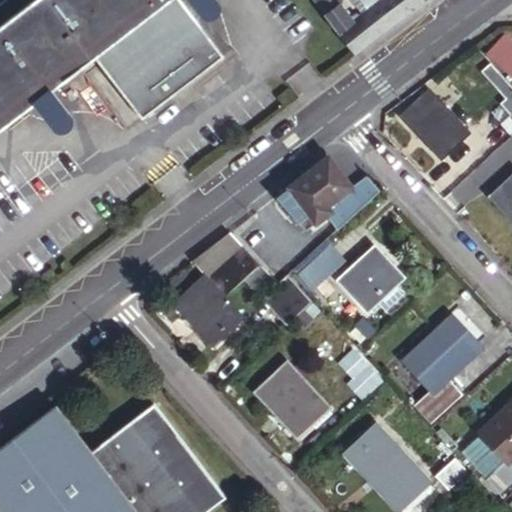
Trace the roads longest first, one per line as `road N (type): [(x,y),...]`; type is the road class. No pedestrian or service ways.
road 1 (residential): [(305,511),(109,292)]
road 2 (unclassified): [(337,114),(109,292)]
road 3 (residential): [(511,305),(337,114)]
road 4 (unclassified): [(491,0),(337,114)]
road 5 (unclassified): [(109,292),(0,371)]
